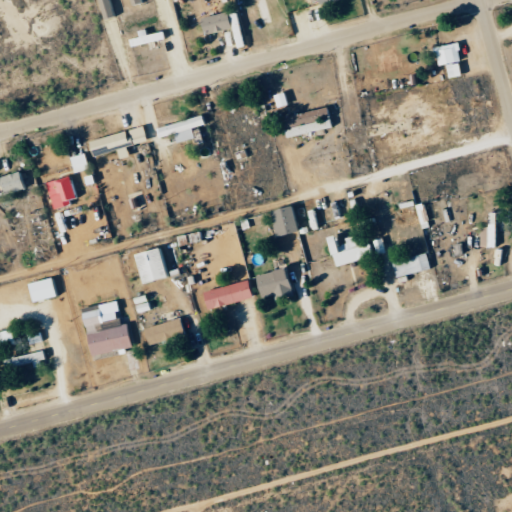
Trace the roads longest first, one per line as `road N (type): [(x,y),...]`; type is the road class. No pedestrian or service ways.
road 1 (tertiary): [(511,291),(0,432)]
road 2 (residential): [(0,132),(476,0)]
